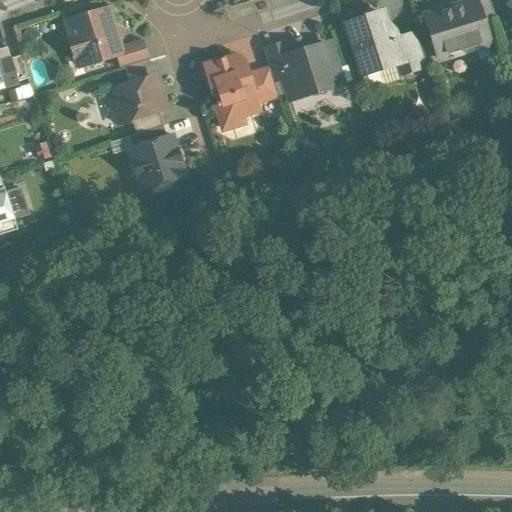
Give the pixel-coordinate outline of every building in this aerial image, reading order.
[(486,0),(465,0),(467,4),(474,2),(481,23),(493,19),(486,0)] [(467,4),(423,18),(436,60),(465,51),(472,53),(489,48),(481,23),(474,2),(467,4)] [(106,11),(67,24),(72,40),(67,41),(72,59),(77,58),(78,61),(88,66),(93,68),(99,66),(101,61),(116,56),(120,54),(118,49),(116,43),(122,34),(112,29),(106,11)] [(380,14),(345,25),(359,70),(372,66),(381,71),(393,67),(400,65),(393,41),(391,35),(388,33),(384,34),(381,27),(383,27),(380,14)] [(27,43),(57,34),(52,17),(21,26),(27,43)] [(415,35),(393,41),(400,65),(393,67),(397,78),(426,69),(415,35)] [(141,42),(118,49),(120,54),(116,56),(120,70),(147,61),(141,42)] [(511,42),(501,46),(509,72),(511,70),(511,42)] [(286,45),(262,53),(268,71),(271,83),(282,79),(277,61),(290,57),(286,45)] [(290,57),(277,61),(282,79),(289,102),(308,96),(313,98),(320,96),(324,91),(321,81),(336,77),(326,46),(290,57)] [(6,49),(0,50),(0,63),(9,61),(9,60),(6,49)] [(27,80),(20,57),(9,60),(9,61),(16,84),(16,83),(16,84),(27,80)] [(232,59),(216,64),(215,61),(200,66),(210,98),(213,97),(221,123),(231,129),(236,120),(248,116),(243,99),(252,96),(246,80),(241,77),(244,71),(242,66),(238,64),(234,65),(232,59)] [(9,61),(0,63),(0,70),(3,81),(4,87),(16,84),(16,83),(16,84),(9,61)] [(268,71),(252,76),(260,103),(276,98),(271,83),(268,71)] [(153,79),(138,84),(138,83),(133,79),(127,81),(125,87),(125,88),(111,92),(121,125),(130,122),(157,114),(163,112),(153,79)] [(157,114),(130,122),(135,136),(162,128),(157,114)] [(135,136),(127,139),(130,151),(165,140),(162,128),(135,136)] [(130,151),(127,152),(139,192),(183,179),(170,138),(165,140),(130,151)] [(0,237),(16,232),(12,221),(13,221),(4,195),(3,190),(2,190),(0,190),(0,237)]
